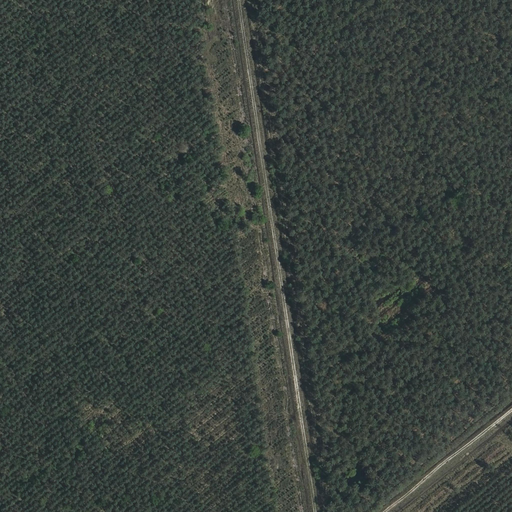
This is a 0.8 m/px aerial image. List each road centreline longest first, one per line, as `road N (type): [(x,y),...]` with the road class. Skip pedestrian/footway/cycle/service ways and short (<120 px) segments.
road 1 (track): [(245,0),(314,511)]
road 2 (track): [(511,412),(388,511)]
